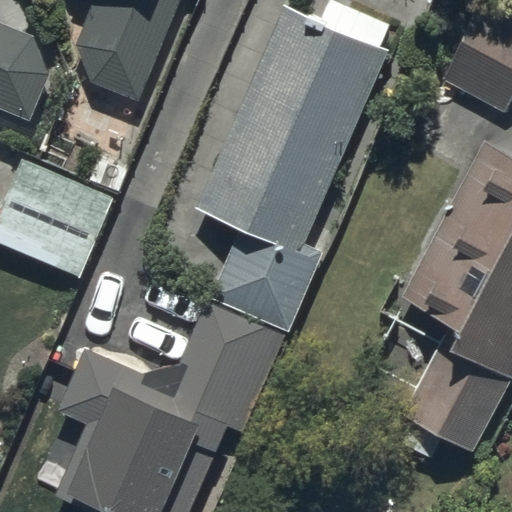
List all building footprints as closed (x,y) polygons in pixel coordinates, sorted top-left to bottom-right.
[(137,101),(177,0),(93,0),(77,40),(91,82),(137,101)] [(321,256),(305,249),(388,52),(381,48),(391,25),(331,0),(329,0),(320,23),(282,7),(196,211),(236,228),(207,298),(286,331),(289,332),(321,256)] [(511,100),(511,13),(483,0),(473,0),(438,79),(507,111),(511,100)] [(0,110),(27,121),(46,74),(30,37),(0,24),(0,110)] [(449,324),(398,418),(410,425),(399,446),(433,463),(444,442),(472,456),(511,377),(511,157),(480,141),(398,297),(449,324)] [(23,160),(0,214),(0,243),(80,278),(114,199),(23,160)] [(286,331),(207,298),(180,362),(142,373),(85,349),(58,413),(87,425),(58,494),(101,511),(188,511),(226,423),(244,430),(286,331)]
